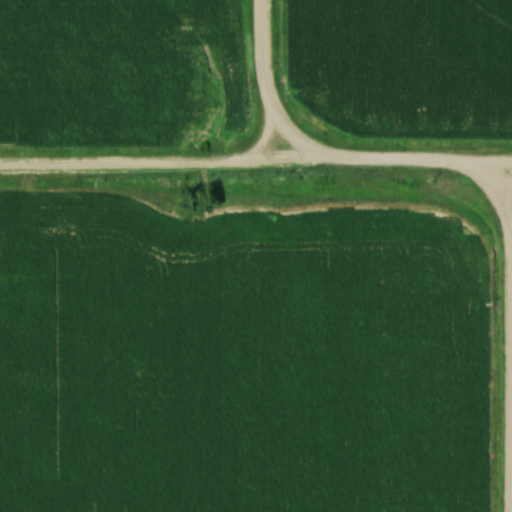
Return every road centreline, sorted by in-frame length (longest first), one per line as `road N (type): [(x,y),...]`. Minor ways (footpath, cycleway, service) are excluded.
road 1 (residential): [(511,165),(0,171)]
road 2 (residential): [(508,511),(511,166)]
road 3 (residential): [(255,0),(269,116),(256,152),(238,167)]
